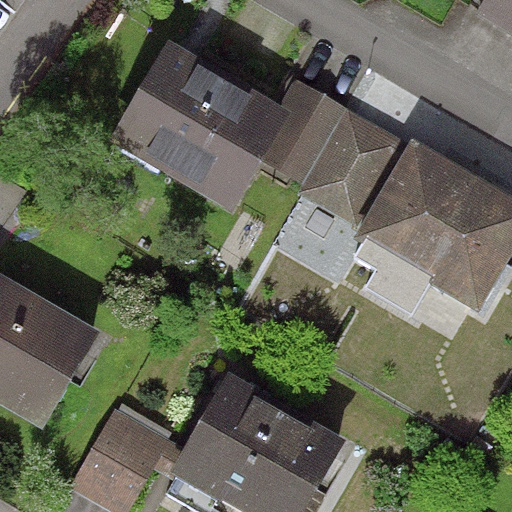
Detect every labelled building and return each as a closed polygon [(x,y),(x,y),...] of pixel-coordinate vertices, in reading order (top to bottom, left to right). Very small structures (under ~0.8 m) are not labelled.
[(511,0),(483,0),(474,17),(511,38),(511,0)] [(275,104),(168,40),(109,139),(232,212),(263,161),(301,183),(345,109),(291,76),(275,104)] [(409,147),(345,109),(301,183),(365,221),(409,147)] [(511,257),(511,192),(416,136),(409,147),(365,221),(357,235),(431,278),(428,282),(480,313),(511,257)] [(86,335),(0,287),(0,422),(28,438),(86,335)] [(298,511),(334,448),(218,383),(161,484),(211,511),(298,511)] [(126,511),(166,443),(113,413),(65,494),(96,511),(126,511)]
